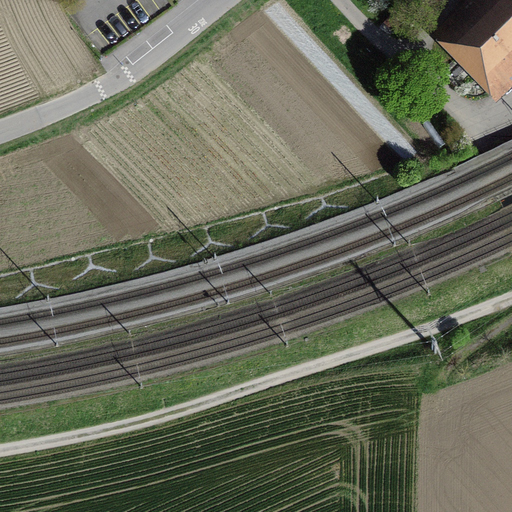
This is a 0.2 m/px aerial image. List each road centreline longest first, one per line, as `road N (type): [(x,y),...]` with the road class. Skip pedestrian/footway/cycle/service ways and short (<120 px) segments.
road 1 (track): [(0,452),(208,402),(511,298)]
road 2 (residential): [(111,83),(222,0)]
road 3 (unclassified): [(0,131),(111,83)]
